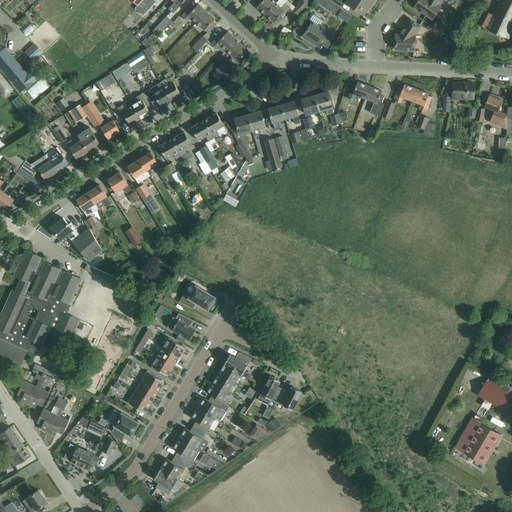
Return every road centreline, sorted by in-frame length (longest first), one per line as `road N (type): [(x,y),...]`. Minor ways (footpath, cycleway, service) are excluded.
road 1 (residential): [(17,225),(271,52)]
road 2 (residential): [(80,510),(147,451),(219,325)]
road 3 (residential): [(80,510),(0,391)]
road 4 (residential): [(511,71),(376,65)]
